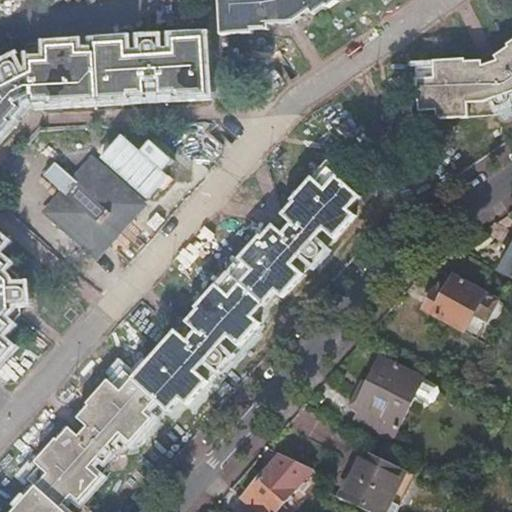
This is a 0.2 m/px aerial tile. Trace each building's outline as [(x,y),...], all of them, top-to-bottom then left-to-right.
[(216,0),(219,39),(250,38),(250,34),(266,34),(266,29),(290,28),(309,14),(312,18),(326,9),(327,11),(343,0),(216,0)] [(99,85),(99,97),(99,102),(130,101),(130,97),(147,96),(146,84),(160,84),(161,96),(178,95),(178,98),(209,96),(207,39),(175,41),(164,41),(165,55),(159,55),(158,49),(158,48),(158,47),(158,46),(157,45),(157,44),(156,44),(155,44),(155,43),(154,43),(153,42),(152,42),(151,42),(150,42),(149,42),(149,43),(148,43),(148,44),(147,44),(146,45),(146,46),(145,46),(145,47),(145,48),(144,49),(144,50),(145,56),(139,56),(139,43),(127,43),(96,45),(97,54),(99,85)] [(23,79),(19,70),(18,70),(18,69),(18,68),(17,68),(17,67),(16,67),(15,67),(15,66),(14,66),(13,66),(12,66),(11,66),(10,66),(9,66),(9,67),(8,67),(7,67),(7,68),(6,68),(6,69),(5,69),(5,70),(5,71),(5,72),(5,73),(5,74),(5,75),(5,76),(5,77),(10,86),(6,87),(2,78),(0,79),(0,136),(12,123),(11,122),(22,110),(18,107),(34,99),(34,104),(51,103),(51,104),(83,103),(83,99),(82,86),(99,85),(97,54),(80,55),(80,46),(47,48),(48,62),(32,63),(22,68),(27,77),(23,79)] [(434,123),(481,122),(481,107),(491,103),(491,105),(493,107),(494,108),(496,109),(499,110),(501,109),(504,107),(505,106),(506,103),(506,100),(505,98),(511,95),(511,46),(506,51),(506,52),(493,61),(496,66),(479,73),(478,66),(461,66),(461,64),(430,65),(430,70),(431,82),(416,82),(417,114),(434,114),(434,123)] [(22,68),(19,70),(23,79),(27,77),(22,68)] [(416,70),(416,82),(431,82),(430,70),(416,70)] [(83,99),(99,97),(99,85),(82,86),(83,99)] [(481,107),(481,122),(490,122),(496,109),(494,108),(493,107),(491,105),(491,103),(481,107)] [(93,158),(73,181),(80,187),(94,171),(99,175),(101,173),(132,202),(131,204),(136,209),(121,225),(112,218),(102,230),(110,237),(96,252),(91,247),(89,249),(58,221),(60,219),(55,215),(69,200),(62,193),(42,215),(97,265),(148,208),(93,158)] [(80,187),(73,181),(57,166),(46,178),(62,193),(69,200),(55,215),(60,219),(58,221),(89,249),(91,247),(96,252),(110,237),(102,230),(112,218),(121,225),(136,209),(131,204),(132,202),(101,173),(99,175),(94,171),(80,187)] [(327,191),(339,178),(329,170),(318,182),(327,191)] [(284,299),(312,269),(302,260),(306,255),(311,259),(313,261),(314,261),(317,261),(319,259),(321,259),(322,256),(322,252),(321,249),(320,249),(315,245),(319,240),(329,249),(357,218),(350,212),(362,199),(339,178),(327,191),(318,182),(314,180),(294,203),(296,205),(285,217),(294,226),(284,236),(276,228),(264,241),(262,239),(241,261),(245,265),(254,272),(242,285),(266,306),(277,293),(284,299)] [(0,207),(0,227),(27,250),(37,239),(0,207)] [(322,252),(329,249),(319,240),(315,245),(320,249),(321,249),(322,252)] [(0,362),(11,350),(1,341),(12,329),(23,317),(11,313),(11,306),(22,305),(24,304),(27,302),(27,299),(27,296),(27,294),(25,292),(23,291),(20,290),(10,291),(9,285),(19,279),(8,269),(0,261),(0,252),(5,247),(0,242),(0,362)] [(312,269),(314,261),(313,261),(311,259),(306,255),(302,260),(312,269)] [(511,255),(501,275),(511,280),(511,255)] [(233,277),(242,285),(254,272),(245,265),(233,277)] [(231,298),(242,285),(233,277),(221,291),(231,298)] [(437,291),(436,290),(425,311),(472,336),(478,339),(487,320),(493,324),(503,303),(455,277),(448,290),(440,286),(437,291)] [(20,290),(19,279),(9,285),(10,291),(20,290)] [(177,333),(133,382),(157,403),(169,414),(180,401),(187,407),(216,376),(205,367),(209,363),(214,367),(215,367),(216,368),(218,368),(221,368),(223,367),(224,366),(225,365),(225,363),(225,360),(225,358),(224,357),(223,356),(219,352),(222,348),(233,357),(260,325),(254,320),(266,306),(242,285),(231,298),(221,291),(218,287),(197,310),(200,313),(188,325),(197,333),(188,344),(177,333)] [(23,317),(22,305),(11,306),(11,313),(23,317)] [(225,360),(233,357),(222,348),(219,352),(223,356),(224,357),(225,358),(225,360)] [(352,405),(360,410),(354,422),(392,442),(424,381),(381,360),(364,391),(360,389),(352,405)] [(216,376),(218,368),(216,368),(215,367),(214,367),(209,363),(205,367),(216,376)] [(114,444),(123,453),(152,422),(145,416),(157,403),(133,382),(120,371),(77,419),(89,429),(79,440),(68,430),(25,478),(38,490),(60,510),(71,498),(78,504),(106,472),(97,463),(101,459),(107,465),(109,465),(110,465),(113,465),(114,464),(115,463),(116,461),(116,460),(117,459),(117,456),(115,452),(110,449),(114,444)] [(320,440),(328,422),(300,410),(292,429),(320,440)] [(117,456),(123,453),(114,444),(110,449),(115,452),(117,456)] [(363,452),(341,498),(354,505),(368,511),(398,511),(416,477),(363,452)] [(281,456),(243,499),(256,511),(277,511),(314,472),(308,469),(282,457),(281,456)] [(106,472),(109,465),(107,465),(101,459),(97,463),(106,472)] [(62,511),(60,510),(38,490),(17,511),(62,511)]
